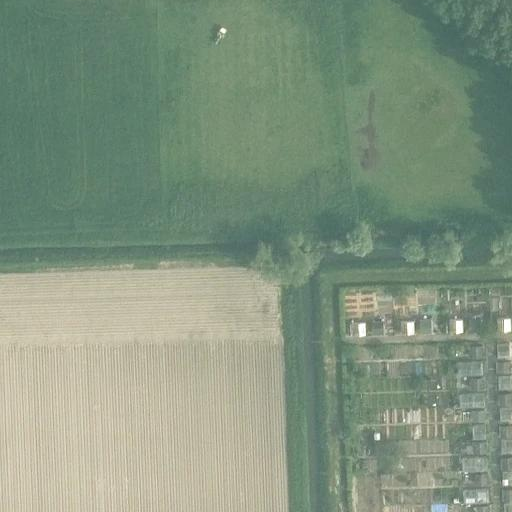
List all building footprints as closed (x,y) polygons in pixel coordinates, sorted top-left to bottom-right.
[(471,332),(481,331),(480,319),(470,320),(471,332)] [(422,333),(432,333),(431,321),(421,321),(422,333)] [(373,335),(383,334),(383,322),(373,323),(373,335)] [(483,357),(482,347),(470,347),(471,357),(483,357)] [(510,362),(498,363),(499,373),(511,372),(510,362)] [(484,389),(484,379),(472,379),(472,389),(484,389)] [(511,404),(511,394),(500,395),(500,405),(511,404)] [(473,411),(473,417),(473,421),(485,421),(485,411),(473,411)] [(511,436),(511,426),(501,427),(501,437),(511,436)] [(487,453),(486,443),(475,443),(475,453),(487,453)] [(511,458),(502,459),(503,469),(511,468),(511,458)] [(488,484),(488,475),(476,475),(476,485),(488,484)]
